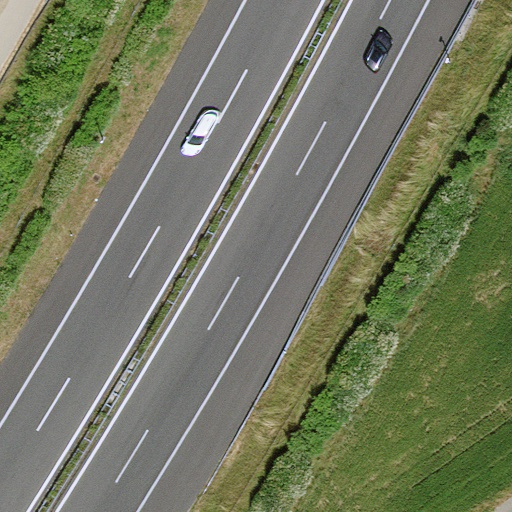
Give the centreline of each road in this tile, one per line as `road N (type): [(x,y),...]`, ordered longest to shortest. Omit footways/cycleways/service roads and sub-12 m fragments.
road 1 (motorway): [(99,511),(221,315),(396,0)]
road 2 (motorway): [(282,0),(0,486)]
